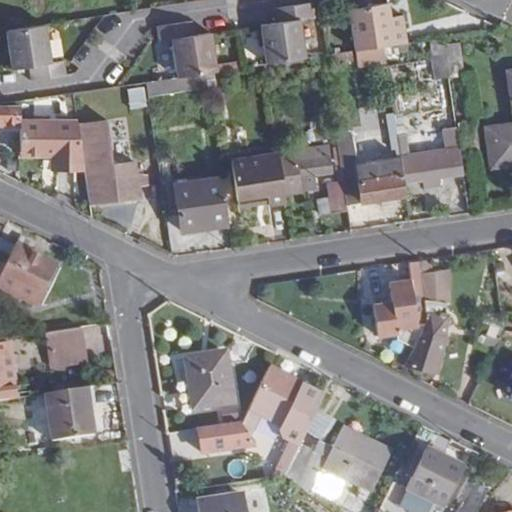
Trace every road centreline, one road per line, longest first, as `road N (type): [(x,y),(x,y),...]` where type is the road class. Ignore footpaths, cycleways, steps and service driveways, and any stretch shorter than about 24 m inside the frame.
road 1 (residential): [(171,279),(511,450)]
road 2 (residential): [(171,279),(511,225)]
road 3 (residential): [(13,90),(94,77),(142,16),(248,0)]
road 4 (residential): [(160,511),(120,254)]
road 5 (residential): [(0,193),(120,254)]
